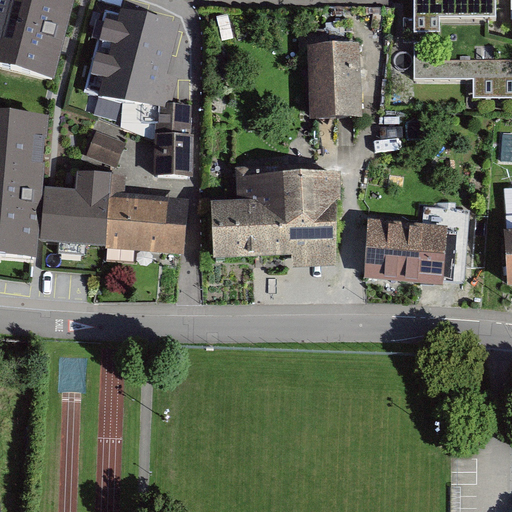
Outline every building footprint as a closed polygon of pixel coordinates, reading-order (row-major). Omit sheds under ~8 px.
[(78,0),(0,0),(0,68),(56,83),(78,0)] [(498,0),(415,0),(415,34),(441,34),(441,20),(498,20),(498,0)] [(168,28),(111,14),(90,95),(126,106),(152,107),(170,34),(168,28)] [(364,48),(311,50),(313,125),(367,123),(364,48)] [(511,63),(415,64),(416,81),(474,81),(474,99),(511,99),(511,63)] [(152,107),(126,106),(125,131),(153,141),(159,140),(158,178),(189,180),(191,140),(188,139),(189,109),(152,107)] [(43,122),(0,118),(0,254),(31,257),(43,122)] [(129,151),(100,138),(90,161),(119,174),(129,151)] [(76,200),(48,199),(45,241),(106,247),(111,179),(79,178),(76,200)] [(242,208),(214,209),(216,257),(336,252),(337,178),(240,182),(242,208)] [(111,179),(106,247),(163,253),(168,208),(121,203),(123,180),(111,179)] [(168,208),(163,253),(182,253),(185,210),(183,205),(176,204),(175,209),(168,208)] [(449,233),(371,228),(367,288),(445,293),(449,233)]
